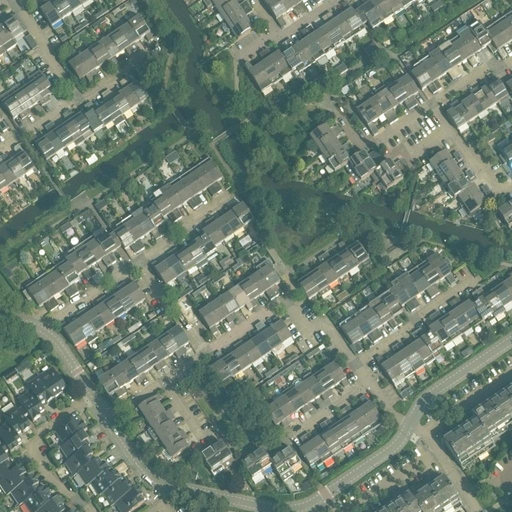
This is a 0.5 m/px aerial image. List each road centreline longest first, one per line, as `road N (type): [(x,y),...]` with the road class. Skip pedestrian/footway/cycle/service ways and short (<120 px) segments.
road 1 (residential): [(354,364),(331,331),(305,327),(284,299),(205,351)]
road 2 (residential): [(88,511),(50,478),(32,445),(60,417),(95,400)]
road 3 (residential): [(354,364),(473,280)]
road 4 (unclassified): [(168,486),(273,510),(305,507)]
road 5 (unclassified): [(408,427),(431,395),(511,341)]
road 6 (unclassified): [(305,507),(397,446),(408,427)]
road 7 (residential): [(335,110),(357,142),(375,141),(430,105)]
road 8 (residential): [(511,188),(487,180),(430,105)]
